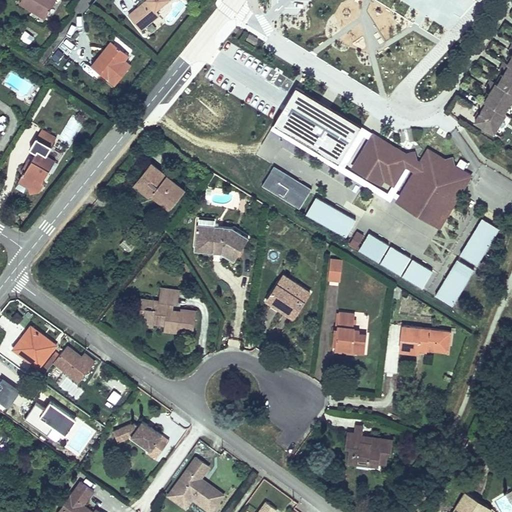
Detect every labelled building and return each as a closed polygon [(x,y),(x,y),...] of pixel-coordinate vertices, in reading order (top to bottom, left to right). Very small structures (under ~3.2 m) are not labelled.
[(21,0),(20,2),(45,18),(56,0),(21,0)] [(129,15),(131,18),(147,5),(150,9),(153,6),(147,0),(129,15)] [(147,5),(131,18),(140,30),(160,15),(156,10),(167,0),(147,0),(153,6),(150,9),(147,5)] [(249,34),(246,39),(255,44),(258,39),(249,34)] [(111,41),(101,53),(104,56),(114,43),(111,41)] [(104,56),(101,53),(91,66),(115,85),(131,65),(125,60),(129,55),(114,43),(104,56)] [(511,45),(509,51),(511,52),(511,57),(508,64),(504,62),(500,69),(505,72),(498,83),(491,79),(487,86),(492,89),(485,101),(482,99),(477,106),(482,109),(475,121),(494,133),(506,114),(504,113),(511,99),(511,45)] [(325,104),(296,86),(274,123),(340,163),(362,126),(325,104)] [(42,129),(37,138),(51,146),(57,137),(42,129)] [(373,134),(353,167),(381,184),(384,179),(394,185),(405,165),(408,161),(406,154),(388,143),(373,134)] [(30,164),(28,163),(22,173),(23,173),(19,180),(30,186),(31,192),(41,189),(45,182),(43,181),(48,171),(50,169),(46,167),(51,157),(46,155),(51,146),(37,138),(30,149),(37,153),(33,160),(30,164)] [(443,159),(428,150),(420,163),(420,164),(417,164),(415,168),(416,170),(415,171),(406,186),(449,212),(471,176),(455,166),(443,159)] [(414,152),(406,154),(408,161),(405,165),(411,169),(416,160),(414,152)] [(58,162),(51,157),(46,167),(50,169),(48,171),(51,173),(58,162)] [(453,157),(443,159),(455,166),(453,157)] [(411,169),(415,171),(416,170),(415,168),(417,164),(420,164),(420,163),(416,160),(411,169)] [(154,192),(172,206),(185,190),(151,163),(133,185),(150,197),(151,195),(154,192)] [(312,189),(274,165),(269,173),(262,185),(300,208),(312,189)] [(449,212),(406,186),(397,201),(439,227),(449,212)] [(169,210),(172,206),(154,192),(151,195),(169,210)] [(347,238),(356,220),(314,199),(304,218),(347,238)] [(198,216),(197,224),(215,225),(216,218),(198,216)] [(499,228),(482,218),(461,254),(477,264),(499,228)] [(215,225),(197,224),(195,245),(223,248),(222,253),(223,253),(235,260),(249,237),(232,227),(215,225)] [(357,232),(350,244),(357,248),(364,236),(357,232)] [(357,253),(423,289),(433,270),(367,234),(357,253)] [(134,246),(125,238),(120,244),(128,251),(134,246)] [(331,259),(329,279),(340,280),(342,260),(331,259)] [(474,269),(457,259),(436,295),(452,305),(474,269)] [(268,297),(295,315),(310,292),(283,275),(268,297)] [(221,279),(214,286),(221,292),(228,285),(221,279)] [(168,303),(174,304),(176,290),(161,288),(159,301),(153,301),(152,308),(146,308),(145,313),(143,326),(145,326),(145,325),(154,326),(154,323),(164,324),(164,330),(180,332),(181,326),(184,327),(184,329),(194,330),(196,312),(180,309),(180,312),(173,311),(167,310),(168,303)] [(293,318),(295,315),(268,297),(266,301),(293,318)] [(137,312),(145,313),(146,308),(152,308),(153,301),(139,299),(137,312)] [(355,349),(355,351),(365,352),(367,335),(359,334),(359,331),(353,330),(355,314),(339,312),(334,347),(355,349)] [(443,342),(450,343),(451,331),(402,325),(400,349),(419,351),(419,348),(426,349),(426,350),(427,350),(442,352),(443,342)] [(28,336),(16,350),(38,367),(42,370),(51,360),(46,357),(56,345),(31,326),(25,333),(28,336)] [(13,348),(16,350),(28,336),(25,333),(13,348)] [(66,351),(56,363),(75,379),(80,383),(96,364),(88,357),(85,360),(69,347),(66,351)] [(54,361),(56,363),(66,351),(64,349),(54,361)] [(21,391),(3,379),(0,383),(0,399),(9,407),(21,391)] [(107,400),(114,405),(122,394),(115,390),(107,400)] [(60,430),(71,416),(52,402),(46,410),(37,403),(26,418),(48,434),(54,426),(60,430)] [(67,435),(77,420),(71,416),(60,430),(67,435)] [(147,426),(148,424),(142,420),(139,426),(133,422),(120,428),(124,436),(129,434),(131,435),(150,450),(148,453),(156,459),(169,440),(151,427),(150,429),(147,426)] [(118,441),(131,435),(129,434),(124,436),(120,428),(113,430),(118,441)] [(369,459),(368,465),(379,466),(379,462),(386,463),(388,453),(391,454),(393,439),(372,436),(371,440),(362,439),(362,435),(363,433),(355,432),(348,432),(346,448),(350,448),(348,463),(359,464),(360,458),(369,459)] [(198,481),(201,478),(209,466),(196,456),(172,489),(190,502),(192,499),(211,511),(224,494),(206,481),(203,485),(198,481)] [(93,511),(84,505),(94,491),(81,481),(62,506),(69,511),(93,511)] [(186,508),(190,502),(172,489),(168,495),(186,508)] [(482,511),(487,506),(465,492),(455,507),(462,511),(482,511)] [(274,511),(277,509),(266,501),(257,511),(274,511)]
